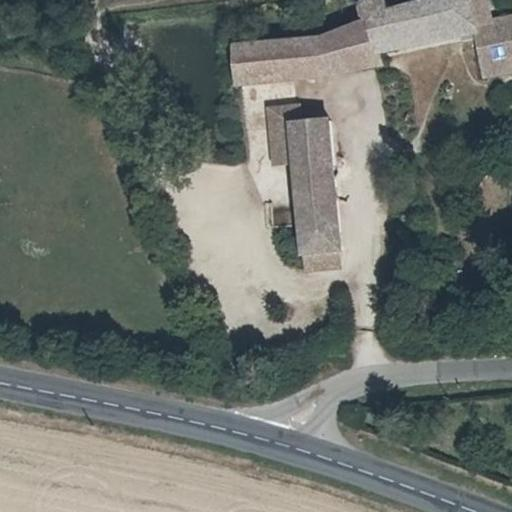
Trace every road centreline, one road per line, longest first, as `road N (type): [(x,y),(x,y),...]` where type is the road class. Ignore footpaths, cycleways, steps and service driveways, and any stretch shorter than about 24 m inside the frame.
road 1 (secondary): [(0,387),(292,446)]
road 2 (unclassified): [(292,446),(342,404),(410,387),(511,378)]
road 3 (secondary): [(292,446),(474,511)]
road 4 (unknown): [(361,399),(332,211)]
